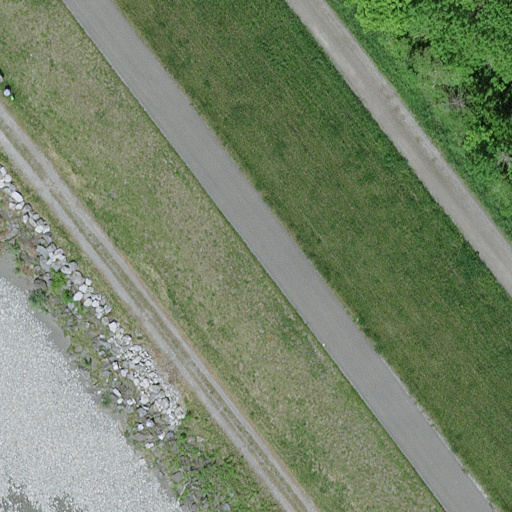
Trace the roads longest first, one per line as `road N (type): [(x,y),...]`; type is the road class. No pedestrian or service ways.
road 1 (track): [(295,511),(0,128)]
road 2 (track): [(300,0),(511,278)]
